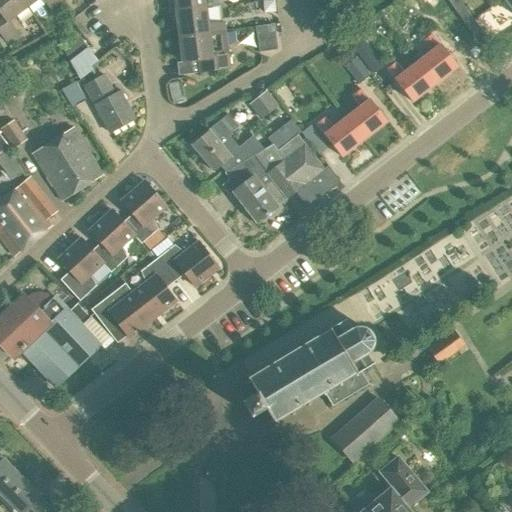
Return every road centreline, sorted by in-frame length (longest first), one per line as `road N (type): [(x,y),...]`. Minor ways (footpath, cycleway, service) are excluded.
road 1 (residential): [(258,278),(511,79)]
road 2 (residential): [(51,438),(258,278)]
road 3 (residential): [(0,294),(156,160)]
road 4 (residential): [(156,142),(274,68),(289,46),(286,16)]
road 5 (residential): [(258,278),(156,160)]
road 6 (residential): [(156,142),(147,54),(129,2)]
